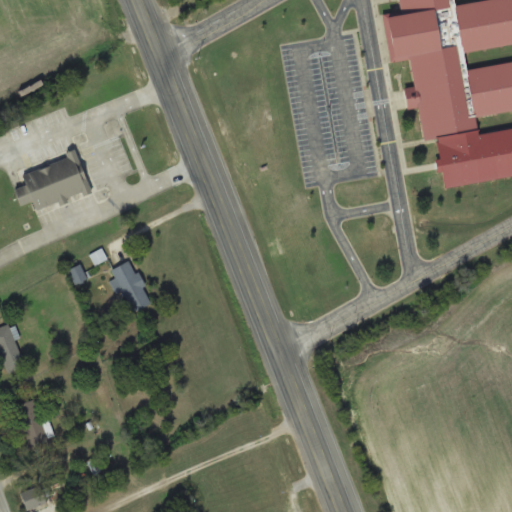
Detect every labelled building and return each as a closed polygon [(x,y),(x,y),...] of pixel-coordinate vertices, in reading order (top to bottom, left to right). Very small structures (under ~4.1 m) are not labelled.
[(511,109),(511,61),(463,68),(461,51),(511,44),(511,0),(473,0),(452,3),(451,0),(396,0),(398,13),(383,15),(389,61),(406,58),(413,106),(416,106),(421,138),(476,131),(473,115),(511,109)] [(15,189),(20,205),(33,201),(36,210),(91,194),(78,154),(22,171),(26,185),(15,189)] [(151,302),(130,259),(111,269),(132,311),(151,302)] [(0,327),(0,356),(7,372),(25,363),(7,324),(0,327)] [(29,446),(48,440),(35,399),(16,405),(29,446)] [(21,498),(26,510),(46,502),(42,491),(21,498)]
